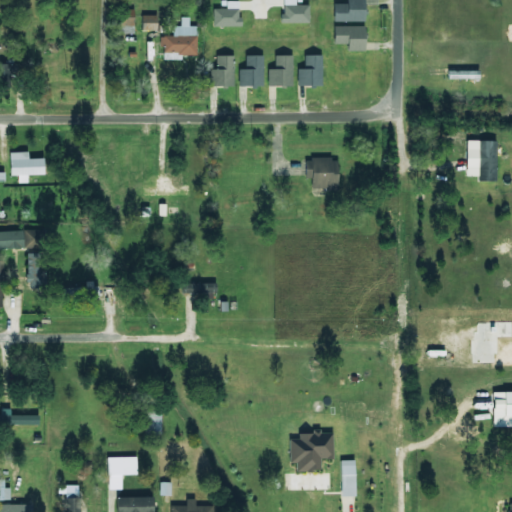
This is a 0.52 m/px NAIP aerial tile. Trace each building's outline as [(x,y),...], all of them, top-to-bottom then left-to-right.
[(296,0),(282,0),(283,25),(310,24),(310,5),(296,6),(296,0)] [(334,23),(366,22),(365,0),(346,0),(347,4),(334,4),(334,23)] [(241,27),(240,9),(213,9),(213,28),(241,27)] [(119,27),(132,27),(132,12),(119,12),(119,27)] [(141,31),(156,31),(156,16),(141,16),(141,31)] [(334,26),(334,44),(348,45),(348,51),(366,52),(366,27),(334,26)] [(195,55),(195,27),(171,27),(172,37),(161,37),(161,56),(195,55)] [(216,56),(216,70),(210,70),(210,87),(234,88),(234,57),(216,56)] [(264,56),(245,56),(245,70),(239,70),(238,87),(263,87),(264,56)] [(293,56),(274,56),(275,70),(268,70),(268,87),(293,87),(293,56)] [(322,56),(304,56),(304,70),(297,70),(297,87),(322,87),(322,56)] [(479,177),(479,182),(496,183),(497,142),(467,141),(466,177),(479,177)] [(9,177),(17,177),(17,184),(26,184),(26,177),(43,177),(43,160),(27,160),(27,154),(9,154),(9,177)] [(304,180),(310,180),(310,190),(337,190),(337,158),(304,158),(304,180)] [(143,187),(143,196),(190,196),(190,186),(176,186),(176,177),(155,177),(155,187),(143,187)] [(0,232),(0,249),(42,249),(42,232),(0,232)] [(213,292),(213,281),(190,282),(190,293),(213,292)] [(60,300),(97,300),(97,288),(60,288),(60,300)] [(511,391),(493,391),(493,427),(511,426),(511,391)] [(160,411),(142,411),(142,435),(160,435),(160,411)] [(38,415),(0,415),(0,426),(38,426),(38,415)] [(135,458),(106,458),(106,476),(135,476),(135,458)] [(354,496),(354,461),(339,461),(339,497),(354,496)] [(330,473),(290,473),(290,490),(330,490),(330,473)] [(0,500),(10,501),(10,487),(4,488),(4,480),(0,480),(0,500)] [(159,496),(171,496),(171,482),(159,483),(159,496)] [(64,511),(79,511),(79,494),(64,494),(64,511)] [(194,507),(194,499),(185,499),(185,507),(169,507),(169,511),(212,511),(212,507),(194,507)] [(114,511),(149,511),(149,507),(127,507),(127,503),(114,503),(114,511)]
